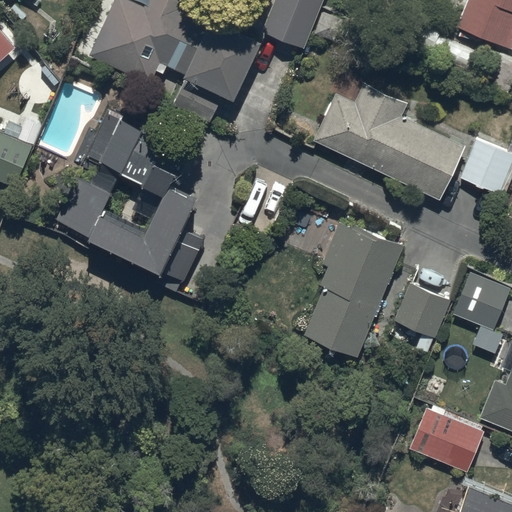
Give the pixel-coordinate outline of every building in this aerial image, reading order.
[(234,94),(261,38),(187,3),(188,0),(146,0),(144,4),(135,0),(114,0),(90,52),(151,80),(160,60),(234,94)] [(274,0),(263,28),(303,44),(321,0),(274,0)] [(511,45),(511,0),(467,0),(458,24),(511,46),(511,45)] [(488,50),(414,13),(405,9),(393,34),(505,89),(511,74),(511,56),(490,46),(488,50)] [(0,56),(15,44),(0,26),(0,56)] [(221,94),(185,78),(174,102),(210,119),(221,94)] [(314,138),(439,197),(465,143),(401,113),(407,101),(364,80),(355,99),(336,90),(314,138)] [(89,182),(75,175),(54,219),(90,236),(87,243),(159,278),(162,271),(183,281),(203,240),(182,230),(195,201),(168,188),(174,176),(153,165),(165,141),(107,114),(83,164),(95,170),(89,182)] [(0,130),(0,177),(15,184),(32,144),(0,130)] [(511,151),(476,137),(461,175),(499,190),(511,158),(511,151)] [(304,336),(357,358),(404,246),(359,227),(357,231),(339,223),(322,265),(328,267),(320,286),(324,288),(304,336)] [(470,272),(453,313),(494,329),(510,288),(470,272)] [(411,283),(395,320),(435,337),(451,300),(411,283)] [(511,372),(506,386),(495,382),(480,419),(511,431),(511,372)] [(427,407),(411,447),(467,469),(483,430),(427,407)] [(511,511),(511,502),(470,485),(458,511),(511,511)]
